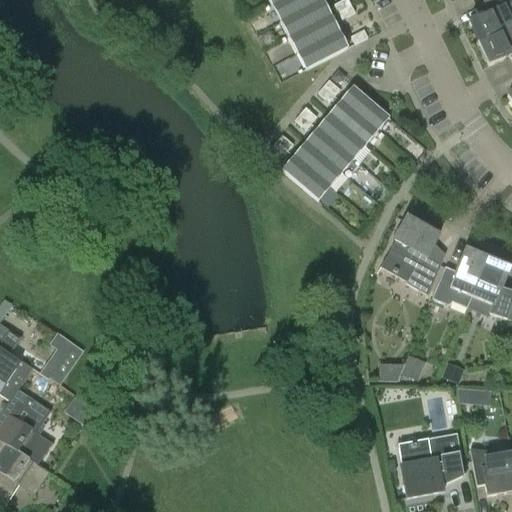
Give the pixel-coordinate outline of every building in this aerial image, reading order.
[(266,0),(272,9),(289,0),(266,0)] [(289,0),(272,9),(280,25),(319,5),(315,0),(289,0)] [(337,15),(350,8),(346,0),(333,7),(337,15)] [(511,5),(511,4),(510,0),(492,0),(483,4),(488,15),(468,25),(478,46),(511,30),(511,25),(504,9),(511,5)] [(280,25),(288,41),(327,21),(319,5),(280,25)] [(350,8),(337,15),(340,22),(354,15),(350,8)] [(288,41),(297,57),(335,37),(327,21),(288,41)] [(511,30),(478,46),(488,68),(508,59),(511,65),(511,30)] [(349,39),(353,47),(366,40),(363,32),(349,39)] [(335,37),(297,57),(305,73),(347,51),(347,50),(343,52),(335,37)] [(322,89),(333,99),(339,92),(327,83),(322,89)] [(328,105),(333,99),(322,89),(316,96),(328,105)] [(343,106),(376,135),(388,121),(352,90),(351,91),(354,93),(343,106)] [(365,149),(376,135),(343,106),(331,120),(365,149)] [(299,117),(310,126),(316,120),(304,110),(299,117)] [(305,133),(310,126),(299,117),(293,123),(305,133)] [(353,162),(365,149),(331,120),(319,134),(353,162)] [(341,176),(353,162),(319,134),(308,148),(341,176)] [(276,144),(287,153),(292,147),(281,138),(276,144)] [(282,160),(287,153),(276,144),(270,150),(282,160)] [(329,190),(341,176),(308,148),(296,162),(329,190)] [(317,204),(329,190),(296,162),(285,175),(282,172),(281,173),(317,204)] [(404,286),(427,299),(444,258),(426,240),(427,237),(405,225),(380,268),(406,283),(404,286)] [(471,300),(486,263),(464,254),(455,275),(444,270),(431,302),(446,308),(450,307),(451,305),(466,312),(471,300)] [(505,322),(511,300),(511,296),(500,293),(508,272),(486,263),(471,300),(492,309),(489,317),(505,322)] [(0,323),(11,307),(4,302),(0,307),(0,323)] [(16,390),(17,391),(31,369),(9,355),(19,339),(0,326),(0,397),(7,403),(8,403),(16,390)] [(59,388),(64,381),(52,372),(47,380),(59,388)] [(0,414),(0,442),(37,467),(51,445),(34,434),(49,412),(17,391),(16,390),(8,403),(7,403),(0,414)] [(463,478),(456,437),(425,442),(426,445),(397,451),(406,501),(431,497),(430,493),(463,478)] [(0,442),(0,505),(4,509),(19,487),(34,497),(49,474),(37,467),(0,442)] [(511,493),(511,469),(509,456),(471,452),(470,452),(469,452),(476,489),(484,487),(486,499),(511,493)]
